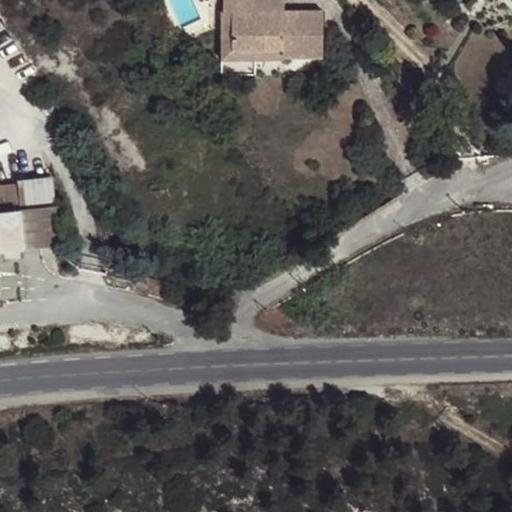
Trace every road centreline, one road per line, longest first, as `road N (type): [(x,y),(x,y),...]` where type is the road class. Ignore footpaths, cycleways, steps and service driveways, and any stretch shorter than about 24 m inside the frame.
road 1 (secondary): [(511,356),(0,382)]
road 2 (residential): [(490,178),(307,270),(215,338)]
road 3 (track): [(397,362),(419,395),(511,457)]
